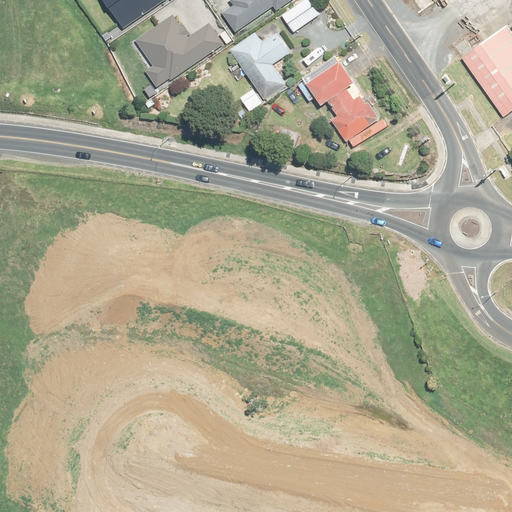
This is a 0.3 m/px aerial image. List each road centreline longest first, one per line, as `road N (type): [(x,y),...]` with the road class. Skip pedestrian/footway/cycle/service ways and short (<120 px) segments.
road 1 (track): [(511,503),(490,488),(242,448),(193,413),(136,404),(112,421),(89,463),(101,503),(113,511)]
road 2 (primary): [(447,226),(168,162),(0,136)]
road 3 (tertiary): [(467,199),(455,133),(369,0)]
